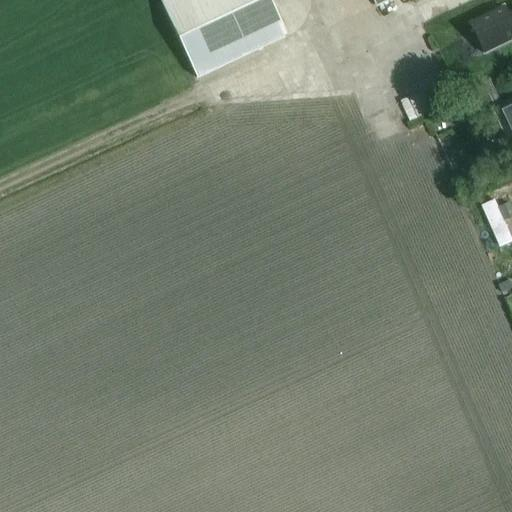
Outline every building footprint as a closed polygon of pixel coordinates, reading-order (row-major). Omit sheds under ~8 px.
[(267,0),(176,0),(163,6),(198,80),(286,38),(267,0)] [(496,0),(483,0),(459,11),(474,42),(509,26),(507,23),(511,20),(511,0),(508,0),(499,5),(496,0)] [(401,103),(409,120),(411,123),(448,107),(447,103),(439,86),(410,99),(401,103)] [(511,103),(493,112),(511,148),(511,147),(511,103)] [(511,240),(504,223),(498,209),(495,202),(482,207),(500,247),(511,241),(511,240)] [(511,209),(510,204),(498,209),(504,223),(511,219),(511,209)] [(511,289),(509,282),(498,287),(502,294),(511,289)]
